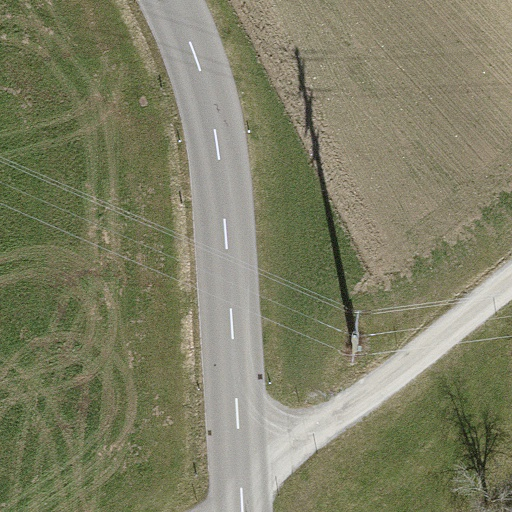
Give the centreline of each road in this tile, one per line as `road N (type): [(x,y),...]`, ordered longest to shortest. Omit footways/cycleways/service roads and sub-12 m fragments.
road 1 (tertiary): [(162,0),(180,34),(216,171),(236,511)]
road 2 (track): [(511,275),(306,441),(235,467)]
